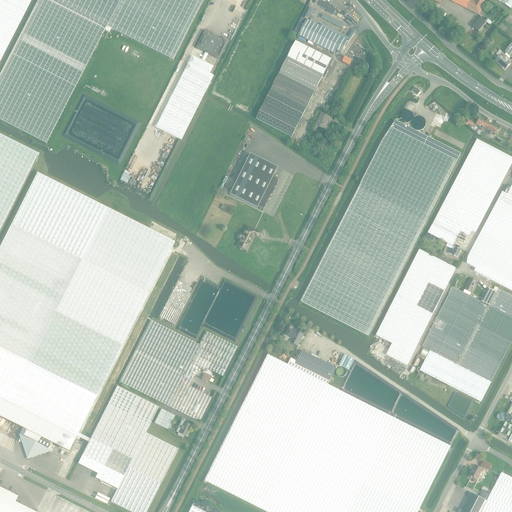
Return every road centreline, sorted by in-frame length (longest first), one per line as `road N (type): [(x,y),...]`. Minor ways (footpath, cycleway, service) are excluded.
road 1 (tertiary): [(178,485),(375,100)]
road 2 (unclassified): [(511,89),(400,0)]
